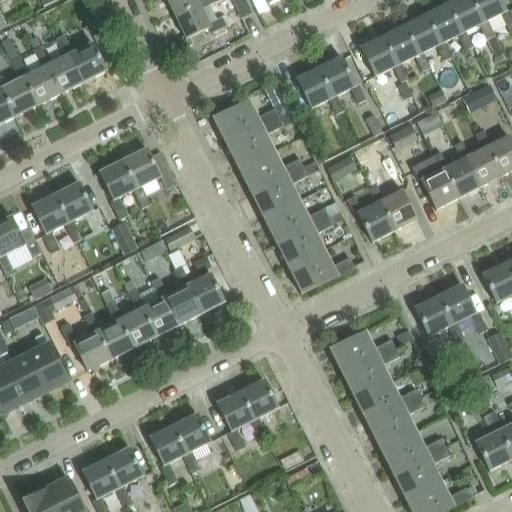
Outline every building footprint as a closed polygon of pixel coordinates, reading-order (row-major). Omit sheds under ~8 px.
[(40,0),(45,9),(63,0),(40,0)] [(166,0),(174,17),(199,6),(202,11),(210,7),(223,0),(166,0)] [(243,0),(231,0),(242,21),(252,16),(243,0)] [(263,0),(252,0),(259,12),(268,8),(263,0)] [(448,6),(447,6),(462,36),(465,34),(478,27),(486,42),(494,38),(487,23),(483,25),(470,0),(460,0),(448,6)] [(470,0),(483,25),(487,23),(500,16),(507,31),(511,29),(511,19),(508,12),(506,13),(506,12),(505,13),(498,0),(470,0)] [(210,7),(202,11),(199,6),(174,17),(185,41),(210,29),(212,34),(226,27),(222,19),(217,22),(210,7)] [(426,16),(425,17),(440,46),(444,44),(457,38),(465,53),(473,49),(465,34),(462,36),(447,6),(446,7),(426,17),(426,16)] [(405,27),(404,28),(419,57),(422,55),(436,49),(443,63),(451,59),(444,44),(440,46),(425,17),(425,18),(405,28),(405,27)] [(383,38),(382,38),(397,68),(401,66),(414,59),(422,74),(430,70),(422,55),(419,57),(404,28),(403,28),(403,29),(383,38)] [(95,52),(102,66),(113,60),(101,35),(93,39),(98,51),(95,52)] [(56,41),(64,59),(69,57),(82,85),(106,73),(106,72),(105,72),(92,46),(93,46),(92,45),(73,55),(64,37),(56,41)] [(408,81),(401,66),(397,68),(382,38),(382,39),(362,49),(359,50),(360,51),(374,78),(373,78),(374,79),(393,70),(400,85),(408,81)] [(36,39),(28,43),(33,53),(41,48),(36,39)] [(495,39),(487,43),(492,55),(501,51),(495,39)] [(10,64),(18,60),(8,40),(0,44),(10,64)] [(33,53),(42,70),(46,68),(60,96),(82,85),(69,57),(64,59),(50,66),(41,48),(33,53)] [(319,70),(318,70),(333,100),(336,98),(350,91),(357,106),(365,102),(358,87),(355,88),(355,87),(341,60),(341,59),(339,60),(339,61),(319,70)] [(10,64),(19,82),(23,80),(37,108),(60,96),(46,68),(42,70),(27,78),(18,60),(10,64)] [(344,113),(336,98),(333,100),(318,70),(317,71),(298,81),(297,81),(295,82),(296,83),(296,82),(310,110),(310,111),(328,102),(336,117),(344,113)] [(0,91),(14,119),(37,108),(23,80),(19,82),(4,89),(0,80),(0,91)] [(398,88),(405,102),(411,99),(404,85),(398,88)] [(490,87),(479,92),(486,107),(497,101),(490,87)] [(0,125),(14,119),(0,91),(0,125)] [(432,109),(445,102),(440,92),(427,99),(432,109)] [(225,147),(278,120),(274,111),(257,120),(249,104),(249,103),(212,121),(225,147)] [(290,114),(286,105),(274,111),(278,120),(280,119),(290,114)] [(290,114),(280,119),(285,128),(294,123),(290,114)] [(373,138),(382,134),(374,117),(365,122),(373,138)] [(238,172),(274,153),(266,137),(283,128),(278,120),(225,147),(238,172)] [(410,129),(388,139),(396,154),(417,143),(410,129)] [(475,137),(482,151),(486,150),(501,179),(501,178),(511,172),(511,146),(508,139),(509,139),(508,138),(490,147),(483,133),(475,137)] [(453,148),(461,162),(464,161),(479,190),(480,190),(480,189),(500,179),(500,180),(501,179),(486,150),(482,151),(469,158),(462,144),(453,148)] [(146,151),(122,163),(136,191),(132,193),(141,211),(150,207),(141,189),(160,179),(160,178),(159,178),(146,152),(147,152),(146,151)] [(238,172),(250,196),(303,170),(299,161),(282,169),(274,153),(238,172)] [(432,159),(440,173),(443,171),(458,201),(459,201),(458,200),(478,190),(479,190),(464,161),(461,162),(448,169),(440,154),(432,159)] [(357,172),(350,160),(327,172),(333,184),(357,172)] [(118,200),(132,193),(136,191),(122,163),(98,175),(99,176),(112,202),(112,203),(109,204),(119,222),(127,218),(118,200)] [(303,170),(308,178),(319,172),(315,164),(303,170)] [(437,212),(437,211),(457,201),(458,201),(443,171),(440,173),(426,180),(419,165),(411,169),(419,185),(420,184),(421,184),(435,211),(435,212),(435,213),(437,212)] [(250,196),(263,221),(299,203),(291,187),(308,178),(303,170),(250,196)] [(79,185),(55,197),(69,225),(64,227),(73,245),(81,241),(72,223),(93,213),(92,212),(79,186),(79,185)] [(368,192),(375,206),(379,204),(394,234),(395,233),(415,223),(417,222),(416,221),(402,194),(402,192),(383,202),(376,187),(368,192)] [(50,234),(64,227),(69,225),(55,197),(31,209),(31,210),(32,210),(45,236),(44,236),(45,236),(42,238),(51,256),(59,252),(50,234)] [(346,202),(354,218),(357,216),(357,217),(358,217),(371,244),(371,245),(373,244),(393,233),(393,234),(394,234),(379,204),(375,206),(362,213),(355,198),(346,202)] [(328,219),(324,210),(307,219),(299,203),(263,221),(275,246),(328,219)] [(162,235),(196,218),(189,204),(155,221),(162,235)] [(324,210),(328,219),(340,213),(335,205),(324,210)] [(344,222),(340,213),(328,219),(333,228),(344,222)] [(12,220),(11,219),(0,224),(0,255),(2,259),(0,259),(0,267),(5,279),(14,275),(5,257),(25,247),(32,260),(42,255),(29,231),(19,236),(12,220)] [(333,228),(328,219),(275,246),(288,271),(324,252),(316,236),(333,228)] [(124,222),(110,229),(122,255),(136,248),(124,222)] [(195,241),(189,228),(163,242),(169,254),(195,241)] [(148,250),(140,254),(146,265),(154,261),(148,250)] [(364,263),(357,250),(363,263),(353,269),(349,260),(332,268),(324,252),(288,271),(300,295),(300,296),(365,264),(364,263)] [(205,258),(194,264),(200,274),(211,269),(205,258)] [(511,281),(504,266),(481,277),(482,278),(495,304),(494,305),(495,306),(511,297),(511,281)] [(173,273),(182,291),(186,288),(200,316),(224,304),(223,303),(210,278),(210,277),(210,276),(190,286),(181,269),(173,273)] [(163,300),(177,328),(200,316),(186,288),(182,291),(168,298),(159,280),(150,284),(159,302),(163,300)] [(131,282),(124,286),(129,295),(136,291),(131,282)] [(48,286),(31,294),(35,303),(52,294),(48,286)] [(462,287),(438,299),(452,327),(456,325),(471,318),(479,336),(487,332),(478,313),(475,315),(475,314),(462,288),(462,287)] [(56,312),(78,301),(72,289),(50,300),(56,312)] [(155,339),(177,328),(163,300),(159,302),(145,309),(136,291),(129,295),(128,296),(137,313),(141,311),(155,339)] [(464,343),(456,325),(452,327),(438,299),(414,311),(415,312),(428,338),(427,338),(428,339),(447,329),(456,347),(464,343)] [(118,323),(132,351),(155,339),(141,311),(137,313),(123,320),(114,303),(105,307),(114,325),(118,323)] [(83,318),(92,336),(96,334),(110,362),(132,351),(118,323),(114,325),(100,332),(91,314),(83,318)] [(68,326),(60,330),(69,348),(73,346),(74,347),(87,372),(86,372),(87,374),(110,362),(96,334),(92,336),(77,343),(68,326)] [(408,332),(398,338),(402,347),(413,342),(408,332)] [(499,332),(485,339),(498,363),(511,356),(499,332)] [(329,352),(342,377),(395,350),(391,342),(374,350),(366,335),(366,334),(365,333),(329,352)] [(44,395),(68,383),(67,382),(66,383),(49,348),(50,347),(49,346),(48,347),(42,336),(34,340),(40,351),(26,358),(44,395)] [(354,402),(390,384),(382,368),(399,359),(395,350),(342,377),(354,402)] [(6,354),(0,356),(0,360),(23,406),(44,395),(26,358),(12,365),(6,354)] [(0,415),(1,417),(23,406),(0,360),(0,415)] [(453,383),(446,366),(436,371),(443,387),(453,383)] [(511,382),(506,370),(491,377),(496,389),(511,382)] [(264,382),(240,394),(254,422),(250,424),(259,442),(267,438),(258,420),(278,410),(277,409),(264,384),(264,383),(264,382)] [(399,400),(390,384),(354,402),(367,427),(420,400),(415,391),(399,400)] [(236,431),(250,424),(254,422),(240,394),(216,406),(217,407),(230,433),(230,434),(227,435),(236,453),(245,449),(236,431)] [(379,452),(415,433),(407,417),(424,409),(420,400),(367,427),(379,452)] [(511,413),(511,426),(503,431),(499,433),(511,459),(511,404),(508,406),(511,413)] [(495,435),(475,445),(475,446),(476,446),(488,472),(489,473),(511,461),(511,459),(499,433),(503,431),(494,413),(486,417),(495,435)] [(197,416),(173,428),(187,456),(183,458),(192,476),(200,472),(191,454),(211,444),(210,443),(197,417),(197,416)] [(169,465),(183,458),(187,456),(173,428),(149,440),(150,441),(163,467),(163,468),(160,469),(169,487),(177,483),(169,465)] [(424,449),(415,433),(379,452),(392,476),(445,449),(440,441),(424,449)] [(404,501),(440,483),(432,466),(449,458),(445,449),(392,476),(404,501)] [(129,450),(105,462),(119,490),(115,492),(124,510),(132,506),(123,488),(143,478),(143,477),(142,477),(129,451),(130,451),(129,450)] [(106,511),(101,499),(115,492),(119,490),(105,462),(82,474),(82,475),(83,475),(96,501),(95,501),(92,503),(96,511),(106,511)] [(312,481),(306,470),(285,480),(290,491),(312,481)] [(449,499),(440,483),(404,501),(409,511),(445,511),(485,492),(484,491),(478,478),(477,479),(483,492),(470,499),(466,490),(449,499)] [(82,511),(68,482),(69,482),(69,480),(45,492),(54,511),(82,511)] [(54,511),(45,492),(22,504),(22,505),(23,505),(26,511),(54,511)] [(257,511),(250,497),(239,502),(244,511),(257,511)]
